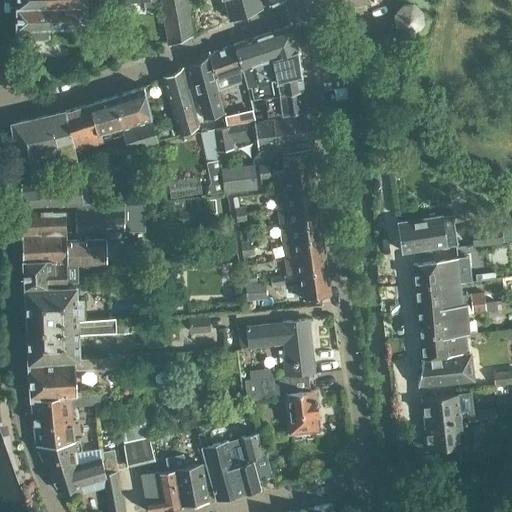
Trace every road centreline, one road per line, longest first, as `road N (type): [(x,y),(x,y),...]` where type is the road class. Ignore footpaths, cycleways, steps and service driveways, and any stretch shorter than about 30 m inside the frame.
road 1 (residential): [(371,478),(303,4)]
road 2 (residential): [(57,511),(28,446),(0,111)]
road 3 (residential): [(0,111),(136,74),(303,4)]
road 4 (residential): [(219,511),(371,478)]
